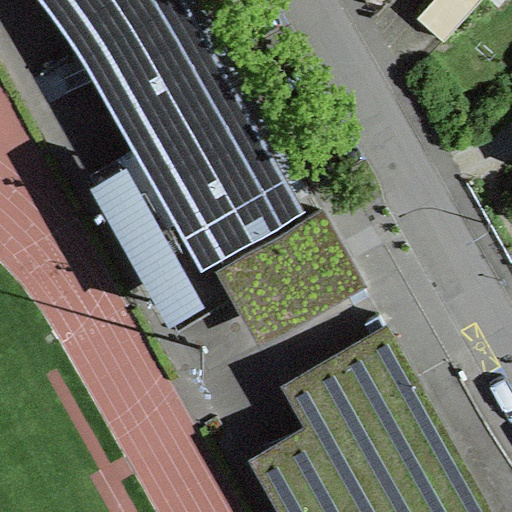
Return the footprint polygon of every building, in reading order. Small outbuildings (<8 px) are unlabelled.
[(287,192),(286,191),(304,181),(205,4),(201,0),(62,0),(83,30),(106,67),(210,253),(229,242),(222,228),(287,192)] [(443,36),(475,0),(429,0),(418,13),(443,36)] [(197,296),(145,203),(153,199),(145,183),(136,188),(121,161),(97,174),(173,309),(197,296)] [(272,317),(355,270),(320,207),(236,254),(272,317)] [(496,511),(387,318),(384,320),(379,312),(366,319),(371,327),(281,378),(303,418),(248,450),(283,511),(496,511)]
